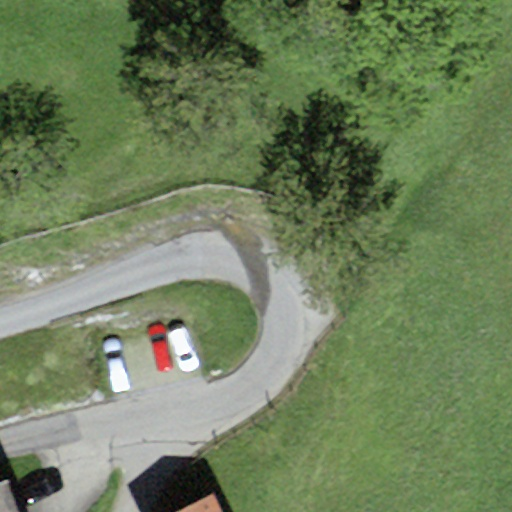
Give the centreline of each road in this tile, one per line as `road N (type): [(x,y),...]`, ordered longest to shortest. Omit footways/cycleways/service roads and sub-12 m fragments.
road 1 (track): [(283,300),(236,260),(133,281),(0,324)]
road 2 (residential): [(122,511),(141,424),(87,422),(0,445)]
road 3 (track): [(141,424),(229,387),(283,300)]
